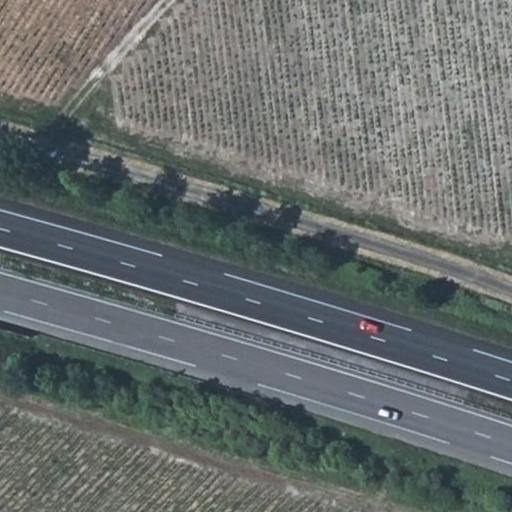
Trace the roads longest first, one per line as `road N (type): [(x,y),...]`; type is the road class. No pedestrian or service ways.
road 1 (unclassified): [(511,288),(0,130)]
road 2 (trunk): [(0,291),(511,444)]
road 3 (trunk): [(511,381),(0,229)]
road 4 (track): [(167,0),(58,118),(50,143)]
